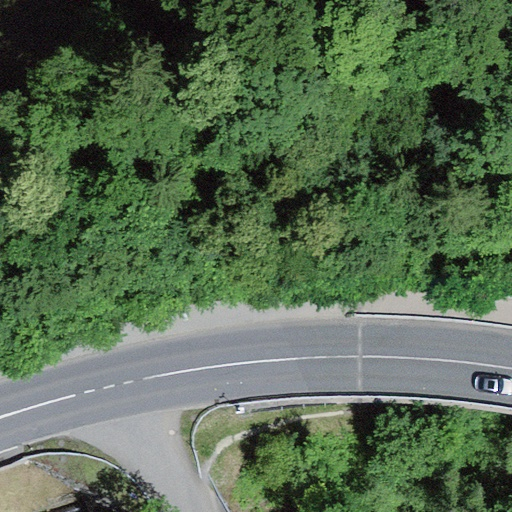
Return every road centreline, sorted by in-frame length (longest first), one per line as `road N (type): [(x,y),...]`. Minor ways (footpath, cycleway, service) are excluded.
road 1 (primary): [(511,370),(357,358),(208,368),(127,383)]
road 2 (residential): [(127,383),(144,430),(193,511)]
road 3 (primary): [(127,383),(0,419)]
